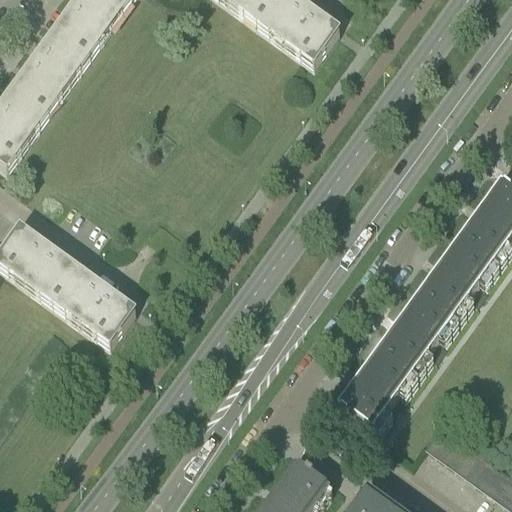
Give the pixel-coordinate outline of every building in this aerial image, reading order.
[(114,0),(87,0),(56,44),(89,68),(131,11),(114,0)] [(114,0),(131,11),(138,0),(114,0)] [(206,0),(256,36),(280,2),(277,0),(206,0)] [(256,36),(313,77),(337,43),(280,2),(256,36)] [(56,44),(14,101),(48,125),(89,68),(56,44)] [(48,125),(14,101),(0,120),(0,177),(7,182),(48,125)] [(469,240),(460,252),(493,276),(511,249),(511,202),(500,195),(499,196),(500,197),(491,208),(490,209),(491,210),(470,238),(469,237),(468,239),(469,240)] [(0,268),(0,277),(53,316),(77,282),(20,241),(0,268)] [(429,295),(420,308),(453,331),(493,276),(460,252),(452,264),(451,263),(450,265),(451,266),(430,294),(429,293),(428,295),(429,295)] [(77,282),(53,316),(110,357),(134,324),(77,282)] [(388,351),(380,363),(412,387),(453,331),(420,308),(411,320),(410,319),(409,321),(410,321),(390,349),(389,349),(388,350),(388,351)] [(412,387),(380,363),(371,375),(370,375),(368,377),(369,377),(349,405),(348,405),(347,406),(347,407),(339,418),(337,419),(348,427),(347,428),(353,432),(354,431),(371,443),(412,387)] [(451,442),(441,434),(425,457),(434,464),(451,442)] [(461,449),(451,442),(434,464),(444,472),(461,449)] [(471,456),(461,449),(444,472),(454,479),(471,456)] [(481,463),(471,456),(454,479),(464,486),(481,463)] [(491,470),(481,463),(464,486),(474,493),(491,470)] [(500,477),(491,470),(474,493),(484,500),(500,477)] [(321,511),(329,501),(312,489),(313,487),(307,483),(306,485),(295,477),(294,478),(295,479),(287,490),(286,489),(285,491),(286,492),(271,511),(321,511)] [(510,485),(500,477),(484,500),(494,507),(510,485)] [(505,511),(511,503),(511,485),(510,485),(494,507),(499,511),(505,511)]
